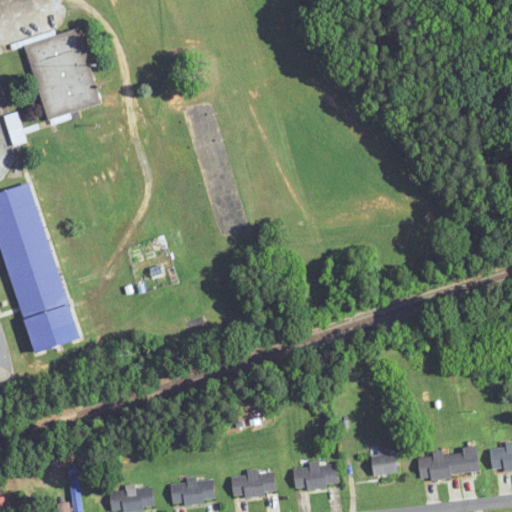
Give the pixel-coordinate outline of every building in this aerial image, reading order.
[(81,28),(26,43),(48,125),(75,118),(73,112),(101,105),(81,28)] [(13,145),(25,142),(19,112),(7,114),(13,145)] [(80,149),(73,126),(57,131),(64,154),(80,149)] [(119,146),(114,130),(93,137),(98,153),(119,146)] [(83,166),(97,223),(123,217),(115,188),(134,183),(127,155),(83,166)] [(511,469),(511,443),(491,445),(493,471),(511,469)] [(463,450),(419,455),(421,479),(481,473),(479,446),(463,448),(463,450)] [(397,475),(397,453),(373,453),(373,475),(397,475)] [(296,488),(339,486),(337,463),(295,466),(296,488)] [(277,494),(276,471),(233,474),(234,497),(277,494)] [(73,478),(73,511),(81,511),(81,478),(73,478)] [(171,482),(174,505),(217,500),(215,478),(171,482)] [(110,490),(112,511),(117,511),(156,508),(153,485),(110,490)] [(0,511),(8,511),(9,497),(0,496),(0,511)] [(27,511),(28,497),(18,497),(18,511),(27,511)] [(57,506),(59,511),(71,511),(68,502),(57,506)]
